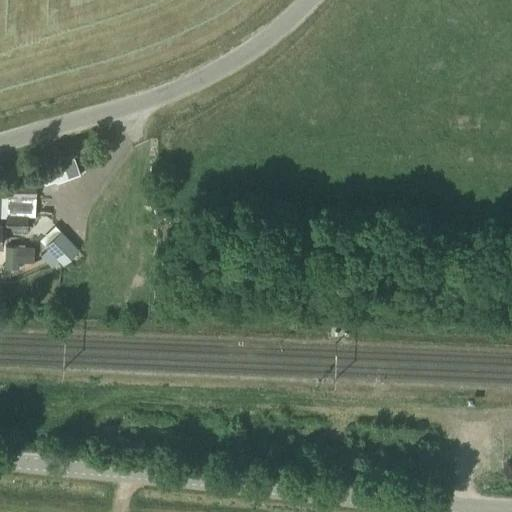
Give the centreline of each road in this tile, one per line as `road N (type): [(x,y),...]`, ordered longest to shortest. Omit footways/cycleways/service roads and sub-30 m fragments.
road 1 (tertiary): [(511,509),(0,462)]
road 2 (unclassified): [(0,145),(128,109),(220,70),(308,0)]
